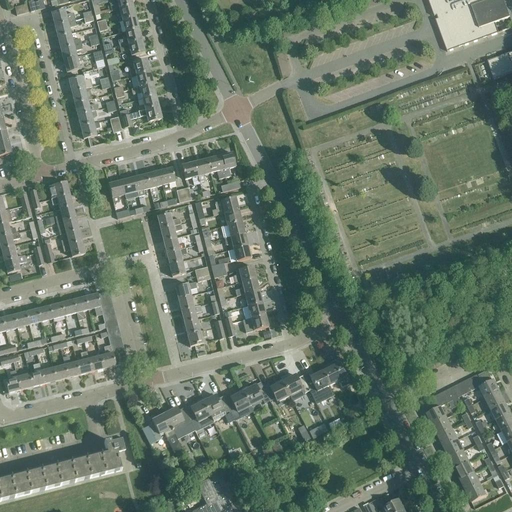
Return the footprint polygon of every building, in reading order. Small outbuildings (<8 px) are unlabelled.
[(111,12),(118,10),(132,7),(129,0),(115,0),(117,5),(110,7),(111,12)] [(487,38),(511,29),(511,24),(503,0),(429,0),(434,17),(437,16),(438,20),(435,21),(441,27),(446,42),(447,53),(459,49),(458,47),(462,46),(463,47),(483,40),(483,38),(486,37),(487,38)] [(39,10),(37,2),(33,3),(32,2),(27,3),(30,13),(39,10)] [(14,8),(16,16),(28,13),(26,5),(14,8)] [(118,10),(121,22),(135,19),(132,7),(118,10)] [(51,15),(54,26),(74,21),(73,14),(65,16),(64,11),(51,15)] [(121,22),(124,34),(138,30),(135,19),(121,22)] [(54,26),(57,38),(70,35),(69,29),(76,27),(74,21),(54,26)] [(117,42),(119,47),(141,42),(138,30),(124,34),(126,39),(117,42)] [(57,38),(60,50),(81,45),(79,40),(72,42),(70,35),(57,38)] [(141,42),(119,47),(120,53),(129,51),(130,57),(143,53),(141,42)] [(60,50),(63,62),(76,58),(74,52),(82,50),(81,45),(60,50)] [(511,53),(491,58),(496,77),(511,73),(511,53)] [(76,58),(63,62),(66,73),(79,70),(77,63),(82,62),(81,57),(76,58)] [(106,61),(108,67),(119,64),(118,58),(106,61)] [(130,78),(135,76),(149,73),(146,61),(132,65),(134,71),(129,72),(130,78)] [(119,64),(108,67),(112,83),(121,81),(118,71),(114,72),(112,66),(119,64)] [(99,81),(101,86),(109,83),(108,79),(107,79),(105,68),(98,70),(100,81),(99,81)] [(135,76),(138,88),(152,85),(149,73),(135,76)] [(68,81),(71,93),(88,89),(91,88),(89,80),(85,81),(84,77),(68,81)] [(140,94),(141,100),(155,96),(152,85),(138,88),(133,90),(134,96),(140,94)] [(71,93),(74,104),(87,101),(91,100),(88,89),(71,93)] [(137,107),(139,112),(158,108),(155,96),(141,100),(143,106),(137,107)] [(74,104),(77,116),(95,111),(98,111),(96,105),(88,107),(87,101),(74,104)] [(158,108),(139,112),(128,115),(127,111),(119,113),(123,129),(131,127),(130,121),(145,117),(147,123),(161,120),(158,108)] [(77,116),(80,128),(93,125),(92,119),(97,118),(95,111),(77,116)] [(109,120),(112,132),(120,130),(117,118),(109,120)] [(93,125),(80,128),(83,140),(96,136),(94,130),(99,129),(98,123),(93,125)] [(8,142),(0,143),(0,165),(5,164),(3,156),(11,154),(8,142)] [(232,153),(219,156),(225,178),(230,177),(228,169),(235,167),(232,153)] [(219,156),(206,160),(210,173),(216,172),(218,180),(225,178),(219,156)] [(197,177),(198,183),(205,181),(203,175),(210,173),(206,160),(194,163),(197,177)] [(184,180),(197,177),(194,163),(181,166),(184,180)] [(171,169),(158,172),(162,186),(163,193),(170,191),(168,184),(174,183),(171,169)] [(158,172),(145,175),(149,189),(162,186),(158,172)] [(145,175),(133,178),(138,197),(143,196),(142,191),(149,189),(145,175)] [(133,178),(120,181),(124,196),(125,200),(138,197),(133,178)] [(124,196),(120,181),(107,185),(112,204),(119,202),(117,197),(124,196)] [(239,182),(226,185),(228,192),(240,188),(239,182)] [(48,188),(51,200),(69,195),(66,183),(48,188)] [(188,188),(181,189),(185,202),(191,201),(188,188)] [(185,202),(181,189),(175,191),(178,204),(185,202)] [(29,192),(32,205),(38,203),(35,190),(29,192)] [(19,195),(22,207),(28,206),(25,193),(19,195)] [(58,204),(59,210),(72,207),(69,195),(51,200),(50,200),(52,206),(58,204)] [(212,216),(224,214),(238,210),(234,198),(214,203),(216,209),(211,211),(212,216)] [(28,206),(22,207),(25,219),(31,218),(28,206)] [(54,218),(56,224),(75,219),(72,207),(59,210),(61,216),(54,218)] [(0,212),(0,225),(7,223),(12,222),(9,210),(4,212),(0,212)] [(116,216),(116,219),(129,216),(128,210),(115,213),(116,216)] [(224,214),(227,226),(241,222),(238,210),(224,214)] [(156,218),(159,231),(180,225),(178,218),(170,220),(169,214),(156,218)] [(59,236),(66,235),(65,234),(78,230),(75,219),(56,224),(57,230),(59,236)] [(221,227),(224,239),(244,234),(241,222),(227,226),(221,227)] [(0,225),(0,237),(16,234),(15,228),(9,229),(7,223),(0,225)] [(159,231),(162,242),(175,239),(173,232),(181,231),(180,225),(159,231)] [(60,242),(61,247),(81,242),(78,230),(65,234),(66,235),(67,240),(60,242)] [(256,230),(247,232),(253,254),(262,251),(256,230)] [(0,237),(0,249),(0,250),(14,247),(12,240),(20,238),(18,233),(16,234),(0,237)] [(186,242),(187,246),(196,243),(193,234),(179,238),(181,244),(186,242)] [(231,244),(233,250),(247,246),(244,234),(224,239),(226,245),(231,244)] [(162,242),(165,254),(184,248),(183,244),(177,245),(175,239),(162,242)] [(81,242),(61,247),(63,252),(70,251),(71,258),(84,254),(81,242)] [(247,246),(233,250),(236,262),(250,258),(247,246)] [(0,250),(3,262),(17,259),(14,247),(0,250)] [(165,254),(168,266),(181,262),(180,256),(186,255),(184,248),(165,254)] [(50,250),(45,252),(48,264),(53,262),(50,250)] [(40,253),(34,254),(37,266),(43,265),(40,253)] [(17,259),(3,262),(6,274),(20,271),(18,265),(26,263),(24,257),(17,259)] [(181,262),(168,266),(171,278),(184,275),(181,262)] [(211,268),(212,273),(225,270),(224,265),(211,268)] [(195,272),(196,277),(208,274),(207,268),(195,272)] [(235,285),(242,283),(256,279),(253,268),(238,271),(235,272),(236,276),(233,277),(235,285)] [(225,270),(212,273),(214,280),(227,277),(225,270)] [(208,274),(196,277),(198,284),(210,280),(208,274)] [(237,297),(245,295),(259,291),(256,279),(242,283),(243,288),(235,290),(237,297)] [(174,288),(177,300),(190,297),(189,292),(197,290),(195,284),(187,285),(174,288)] [(245,295),(248,307),(262,303),(259,291),(245,295)] [(108,292),(97,295),(98,301),(109,298),(108,292)] [(96,295),(84,298),(88,311),(94,309),(96,317),(102,316),(101,312),(99,306),(98,301),(97,295),(96,295)] [(177,300),(181,312),(193,309),(190,297),(177,300)] [(84,298),(73,301),(76,314),(78,322),(84,320),(82,312),(88,311),(84,298)] [(111,303),(109,298),(98,301),(99,306),(111,303)] [(73,301),(61,304),(64,317),(76,314),(73,301)] [(112,309),(111,303),(99,306),(101,312),(112,309)] [(248,307),(251,319),(265,315),(262,303),(248,307)] [(61,304),(49,307),(53,320),(64,317),(61,304)] [(49,307),(37,311),(40,323),(53,320),(49,307)] [(181,312),(184,324),(196,321),(195,315),(201,314),(199,307),(193,309),(181,312)] [(102,316),(102,318),(114,315),(112,309),(101,312),(102,316)] [(37,311),(25,314),(28,326),(40,323),(37,311)] [(25,314),(13,317),(17,329),(28,326),(25,314)] [(114,315),(102,318),(104,323),(115,320),(114,315)] [(265,315),(251,319),(243,321),(246,333),(268,328),(265,315)] [(13,317),(2,320),(5,332),(17,329),(13,317)] [(115,320),(104,323),(104,325),(105,329),(117,326),(115,320)] [(184,324),(187,335),(200,332),(196,321),(184,324)] [(233,324),(226,326),(229,338),(236,336),(233,324)] [(222,327),(215,328),(218,340),(225,339),(222,327)] [(108,338),(108,339),(119,336),(118,330),(107,333),(108,338)] [(200,332),(187,335),(190,348),(203,345),(201,338),(207,337),(206,331),(200,332)] [(108,339),(110,344),(121,341),(119,336),(108,339)] [(110,344),(110,346),(111,350),(122,347),(121,341),(110,344)] [(106,355),(100,356),(103,370),(116,366),(114,361),(113,355),(111,350),(110,346),(104,347),(106,355)] [(0,355),(11,353),(9,347),(0,349),(0,355)] [(122,347),(111,350),(113,355),(123,352),(122,347)] [(82,361),(76,362),(79,376),(92,372),(88,359),(86,352),(80,353),(82,361)] [(123,352),(113,355),(114,361),(125,358),(123,352)] [(63,361),(64,366),(65,366),(68,379),(79,376),(76,362),(71,364),(69,356),(62,358),(63,361)] [(100,356),(88,359),(92,372),(103,370),(100,356)] [(13,363),(12,357),(0,359),(0,361),(1,366),(13,363)] [(114,361),(116,366),(126,364),(125,358),(114,361)] [(35,373),(29,375),(32,388),(44,385),(41,372),(39,364),(33,366),(35,373)] [(341,364),(323,373),(330,387),(340,382),(342,386),(349,382),(347,379),(348,378),(341,364)] [(64,366),(52,369),(56,382),(68,379),(65,366),(64,366)] [(52,369),(41,372),(44,385),(56,382),(52,369)] [(20,391),(17,378),(15,371),(10,373),(11,380),(5,381),(8,394),(20,391)] [(310,374),(303,377),(310,392),(311,394),(317,406),(335,397),(330,387),(323,373),(312,378),(310,374)] [(483,374),(478,376),(483,386),(488,384),(483,374)] [(29,375),(17,378),(20,391),(32,388),(29,375)] [(296,376),(282,383),(290,397),(303,390),(306,394),(310,392),(303,377),(298,380),(296,376)] [(478,389),(479,388),(483,386),(478,376),(472,378),(478,389)] [(472,392),(478,389),(472,378),(467,381),(472,392)] [(467,394),(472,392),(467,381),(462,384),(467,394)] [(479,388),(485,400),(499,393),(493,381),(488,384),(483,386),(479,388)] [(269,384),(262,387),(270,402),(276,399),(278,403),(290,397),(282,383),(271,388),(269,384)] [(462,397),(467,394),(462,384),(456,387),(462,397)] [(256,386),(242,393),(250,407),(263,401),(265,405),(270,402),(262,387),(257,390),(256,386)] [(458,399),(453,388),(447,391),(452,402),(453,401),(458,399)] [(447,391),(442,394),(447,405),(452,402),(447,391)] [(229,395),(223,398),(230,412),(234,421),(235,422),(253,414),(250,407),(242,393),(230,399),(229,395)] [(485,400),(490,411),(505,404),(499,393),(485,400)] [(442,394),(436,397),(442,407),(447,405),(442,394)] [(216,396),(203,402),(213,422),(224,417),(227,424),(234,421),(230,412),(223,398),(218,400),(216,396)] [(431,399),(436,410),(441,408),(442,407),(436,397),(431,399)] [(190,406),(183,409),(190,422),(194,431),(213,422),(203,402),(191,408),(190,406)] [(490,411),(496,422),(510,415),(505,404),(490,411)] [(426,415),(432,427),(446,419),(441,408),(436,410),(426,415)] [(177,409),(164,415),(174,435),(176,440),(189,433),(194,431),(190,422),(183,409),(179,412),(177,409)] [(153,424),(147,427),(155,442),(160,439),(159,437),(163,435),(165,439),(173,435),(174,435),(164,415),(152,421),(153,424)] [(496,422),(502,433),(511,427),(511,417),(510,415),(496,422)] [(339,418),(330,425),(335,431),(344,424),(339,418)] [(432,427),(438,438),(452,430),(446,419),(432,427)] [(290,423),(295,434),(304,431),(300,420),(290,423)] [(511,427),(502,433),(507,444),(511,441),(511,427)] [(438,438),(443,449),(458,442),(452,430),(438,438)] [(117,452),(125,450),(122,438),(104,442),(107,454),(0,481),(0,502),(122,471),(117,452)] [(443,449),(449,460),(463,453),(458,442),(443,449)] [(242,457),(239,451),(237,452),(236,450),(229,454),(232,462),(242,457)] [(449,460),(454,471),(469,464),(463,453),(449,460)] [(265,456),(254,461),(258,469),(268,464),(265,456)] [(454,471),(460,482),(474,475),(469,464),(454,471)] [(460,482),(466,493),(480,486),(474,475),(460,482)] [(480,486),(466,493),(471,505),(486,497),(480,486)] [(384,508),(386,511),(403,511),(405,511),(399,500),(384,508)]
